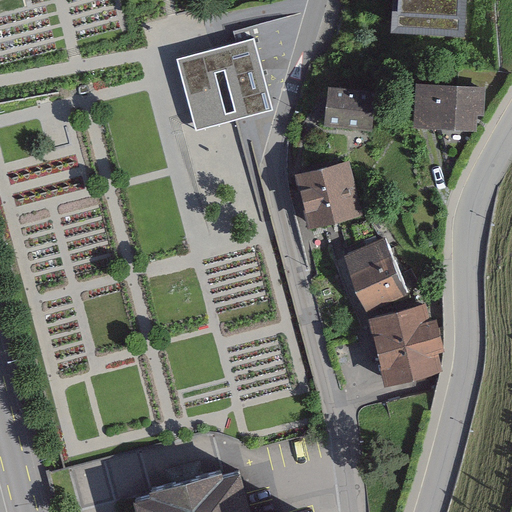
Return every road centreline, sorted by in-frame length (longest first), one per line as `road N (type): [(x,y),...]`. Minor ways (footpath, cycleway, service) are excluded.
road 1 (residential): [(351,511),(345,440),(274,187),(277,142),(318,0)]
road 2 (residential): [(429,511),(467,364),(474,197),(511,128)]
